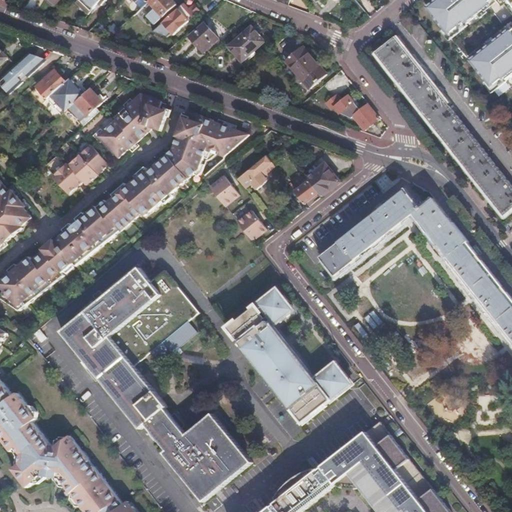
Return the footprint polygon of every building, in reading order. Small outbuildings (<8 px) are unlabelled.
[(77,0),(77,1),(89,13),(102,0),(77,0)] [(177,5),(172,0),(150,0),(149,1),(154,6),(146,14),(156,25),(177,5)] [(511,0),(437,0),(426,9),(453,43),(492,12),(509,34),(470,65),(497,98),(511,86),(511,0)] [(189,4),(185,4),(180,9),(186,16),(191,11),(193,13),(195,12),(192,8),(189,4)] [(186,16),(180,9),(164,23),(175,35),(196,17),(193,13),(191,11),(186,16)] [(157,29),(166,39),(172,33),(163,23),(157,29)] [(191,36),(205,52),(220,39),(206,24),(191,36)] [(231,47),(244,62),(266,43),(254,28),(231,47)] [(504,216),(511,210),(511,185),(396,37),(376,53),(504,216)] [(286,61),(310,89),(327,74),(304,46),(286,61)] [(0,67),(8,59),(0,50),(0,67)] [(33,74),(44,64),(38,57),(35,60),(29,54),(5,76),(10,81),(8,83),(6,86),(12,93),(23,83),(19,79),(24,74),(24,73),(23,72),(28,68),(33,74)] [(31,93),(42,105),(48,99),(51,97),(67,82),(56,70),(31,93)] [(19,79),(23,83),(28,79),(24,74),(19,79)] [(51,97),(64,113),(68,110),(85,94),(71,78),(67,82),(51,97)] [(68,110),(83,128),(93,119),(100,113),(97,109),(104,103),(91,89),(85,94),(68,110)] [(119,159),(127,152),(129,150),(130,150),(146,136),(154,129),(162,132),(168,117),(163,115),(164,112),(165,110),(160,109),(163,102),(142,94),(115,118),(117,120),(99,137),(119,159)] [(380,119),(368,104),(360,111),(348,96),(342,101),(337,94),(326,103),(331,110),(334,108),(338,112),(350,119),(353,117),(364,131),(380,119)] [(32,257),(19,268),(11,275),(0,283),(4,290),(0,297),(22,309),(66,274),(64,271),(66,269),(73,263),(76,261),(78,263),(92,251),(133,217),(137,222),(190,178),(200,170),(207,151),(225,158),(251,135),(226,126),(223,125),(215,122),(215,121),(196,114),(194,121),(189,119),(187,124),(184,123),(183,122),(182,124),(177,137),(179,138),(174,151),(164,159),(157,165),(150,171),(147,167),(136,176),(138,179),(117,197),(102,209),(101,206),(89,215),(79,223),(71,230),(58,240),(57,239),(45,248),(46,250),(34,260),(32,257)] [(103,168),(109,164),(93,146),(70,166),(68,163),(54,176),(70,195),(85,183),(87,184),(92,180),(93,182),(105,171),(103,168)] [(267,155),(238,180),(246,190),(251,185),(256,191),(267,182),(261,174),(274,163),(267,155)] [(323,197),(341,183),(327,164),(308,178),(319,193),(323,197)] [(1,171),(0,171),(0,247),(18,232),(28,224),(26,221),(37,212),(28,203),(30,200),(18,186),(15,187),(1,171)] [(225,175),(210,187),(226,207),(241,194),(225,175)] [(319,193),(308,178),(305,180),(307,183),(298,190),(296,192),(305,204),(309,202),(311,204),(314,202),(313,198),(319,193)] [(296,188),(298,190),(307,183),(305,180),(296,188)] [(336,277),(416,215),(449,258),(447,260),(511,341),(511,297),(468,243),(469,242),(435,199),(424,208),(423,207),(420,209),(406,192),(321,258),(336,277)] [(238,222),(254,241),(263,233),(268,229),(254,210),(248,214),(238,222)] [(75,265),(73,263),(66,269),(68,271),(75,265)] [(11,275),(19,268),(17,265),(8,271),(11,275)] [(164,455),(205,503),(253,464),(213,415),(188,435),(165,407),(167,405),(136,367),(152,354),(168,341),(177,351),(199,333),(191,322),(202,314),(167,271),(153,282),(141,267),(61,333),(140,428),(145,423),(157,438),(168,452),(164,455)] [(295,310),(291,305),(279,290),(260,305),(269,317),(267,318),(258,306),(230,328),(242,343),(254,359),(277,388),(305,424),(355,386),(338,365),(319,380),(322,384),(320,386),(305,367),(282,337),(271,323),(273,321),(276,326),(295,310)] [(137,511),(131,503),(126,507),(97,469),(94,471),(91,466),(93,464),(73,438),(61,448),(54,447),(36,424),(41,419),(22,395),(17,399),(0,377),(0,352),(11,334),(0,327),(0,427),(2,431),(2,435),(14,450),(18,447),(25,456),(24,467),(17,473),(31,492),(38,486),(37,485),(45,478),(65,480),(71,488),(69,489),(74,495),(78,493),(81,497),(78,500),(87,511),(137,511)] [(161,364),(177,351),(168,341),(152,354),(161,364)] [(43,370),(49,366),(44,359),(38,363),(43,370)] [(302,511),(339,483),(353,485),(356,486),(360,486),(378,509),(380,511),(453,511),(455,511),(425,474),(405,448),(384,422),(382,420),(333,459),(319,470),(318,469),(312,470),(305,472),(298,476),(290,482),(286,486),(283,490),(280,496),(279,499),(280,501),(266,511),(302,511)]
